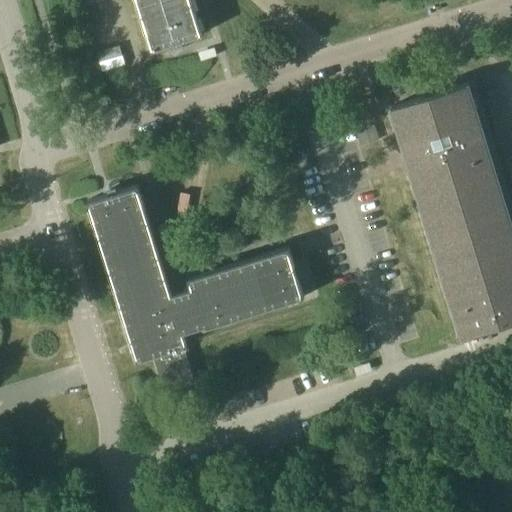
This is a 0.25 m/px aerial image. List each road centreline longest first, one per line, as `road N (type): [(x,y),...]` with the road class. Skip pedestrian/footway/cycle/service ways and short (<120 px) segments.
road 1 (unknown): [(404,365),(332,152)]
road 2 (unknown): [(0,3),(36,152)]
